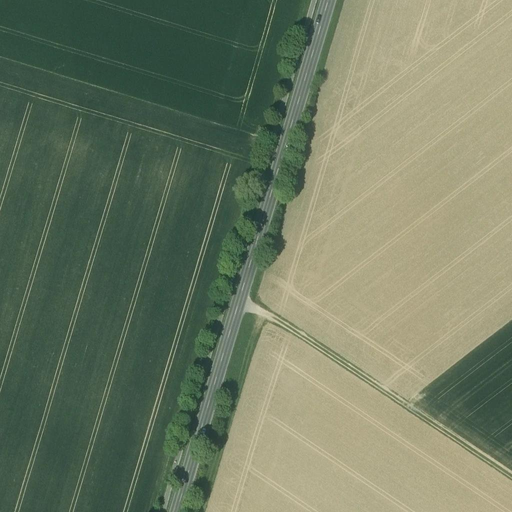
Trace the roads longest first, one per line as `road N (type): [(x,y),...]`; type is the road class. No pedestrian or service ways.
road 1 (primary): [(176,511),(328,0)]
road 2 (track): [(511,477),(294,331),(225,299)]
